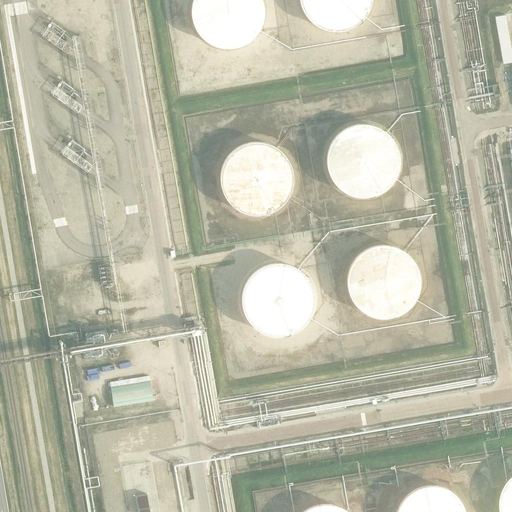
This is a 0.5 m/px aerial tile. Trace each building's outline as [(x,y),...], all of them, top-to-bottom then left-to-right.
[(196,35),(210,46),(233,50),(249,43),(261,30),(266,10),(262,0),(190,0),(189,17),(196,35)] [(298,0),(305,17),(319,28),(342,32),(358,25),(370,12),(372,0),(298,0)] [(331,179),(345,191),(368,194),(384,188),(396,175),(401,154),(395,135),(383,123),(366,117),(348,120),(334,129),(325,144),(324,162),(331,179)] [(226,198),(240,210),(263,213),(279,207),(290,194),(295,173),(289,154),(277,142),(260,136),(243,139),(229,148),(220,163),(218,181),(226,198)] [(354,303),(368,315),(391,318),(407,311),(418,299),(423,278),(417,259),(405,247),(388,241),(371,244),(357,253),(348,268),(346,286),(354,303)] [(248,320),(262,332),(284,335),(301,328),(312,316),(317,295),(311,276),(299,264),(282,258),(265,261),(251,270),(242,285),(240,303),(248,320)] [(153,399),(148,377),(109,385),(114,406),(153,399)] [(157,434),(165,433),(164,423),(157,423),(157,434)] [(502,511),(511,511),(511,471),(510,473),(502,488),(500,506),(502,511)] [(468,511),(465,499),(453,487),(436,481),(418,484),(404,493),(395,508),(394,511),(468,511)] [(352,511),(346,506),(329,500),(311,502),(297,511),(296,511),(352,511)]
